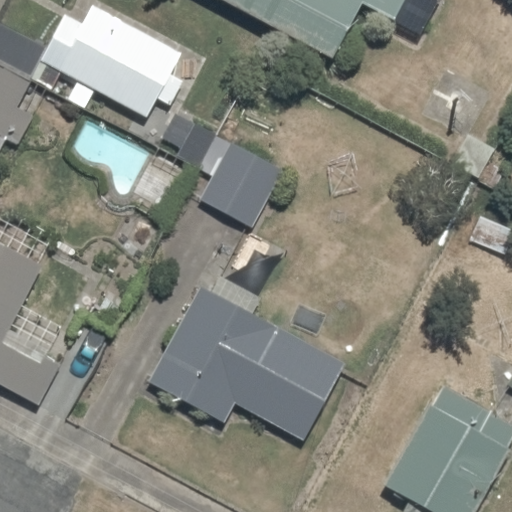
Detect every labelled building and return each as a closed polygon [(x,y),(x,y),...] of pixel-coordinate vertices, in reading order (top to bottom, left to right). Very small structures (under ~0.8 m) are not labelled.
[(182,0),(337,81),(361,35),(403,57),(431,4),(423,0),(182,0)] [(108,29),(67,11),(42,66),(148,114),(177,52),(112,22),(108,29)] [(0,247),(0,128),(4,131),(47,50),(0,25),(0,386),(35,405),(53,372),(0,344),(0,342),(39,268),(0,247)] [(220,134),(176,110),(157,146),(200,170),(220,134)] [(280,169),(229,143),(200,203),(251,228),(280,169)] [(200,266),(140,377),(220,421),(230,402),(298,439),(343,357),(250,307),(255,296),(200,266)] [(511,425),(438,383),(380,484),(428,511),(466,511),(511,434),(511,425)]
